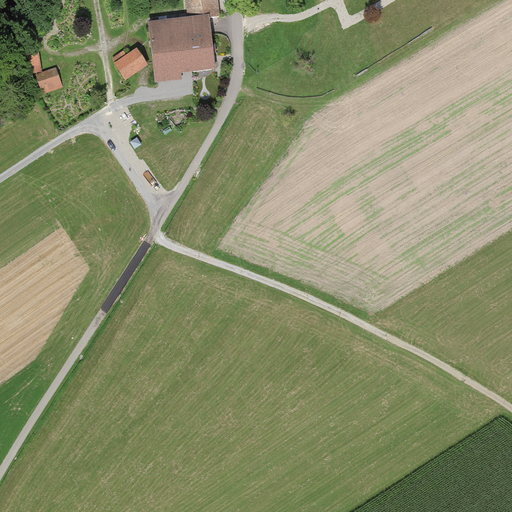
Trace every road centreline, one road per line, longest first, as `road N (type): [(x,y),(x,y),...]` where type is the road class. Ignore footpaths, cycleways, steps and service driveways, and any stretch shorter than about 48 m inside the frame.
road 1 (track): [(155,231),(349,317),(511,408)]
road 2 (residential): [(0,475),(164,216)]
road 3 (residential): [(164,216),(235,96),(236,0)]
road 4 (unclassified): [(164,216),(94,120),(0,179)]
